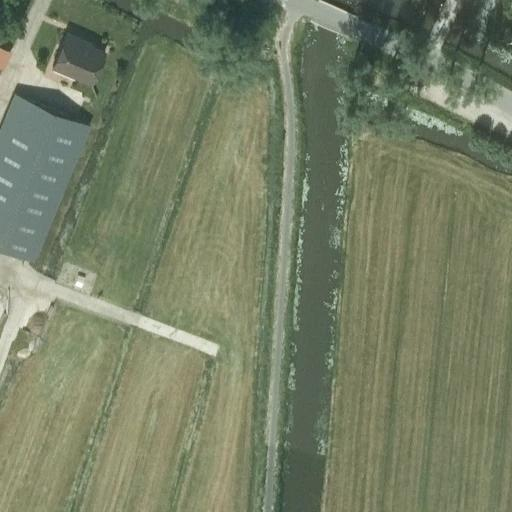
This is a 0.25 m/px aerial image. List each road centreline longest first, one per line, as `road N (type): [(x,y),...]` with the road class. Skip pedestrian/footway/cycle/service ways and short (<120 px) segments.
road 1 (unclassified): [(511,109),(292,0)]
road 2 (track): [(207,345),(38,276)]
road 3 (track): [(0,260),(38,276),(0,363)]
